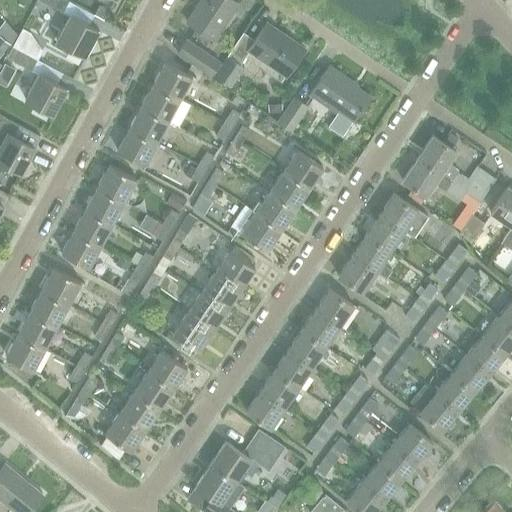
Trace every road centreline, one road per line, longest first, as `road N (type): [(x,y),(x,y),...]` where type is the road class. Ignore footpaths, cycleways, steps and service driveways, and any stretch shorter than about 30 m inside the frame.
road 1 (residential): [(134,511),(0,403),(0,297),(164,0)]
road 2 (residential): [(137,511),(482,4)]
road 3 (unknown): [(251,0),(511,174)]
